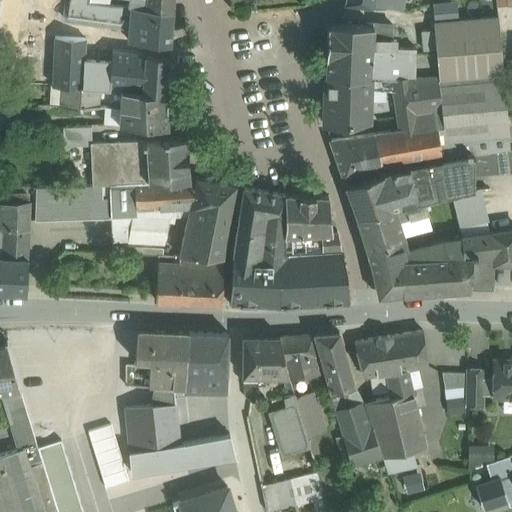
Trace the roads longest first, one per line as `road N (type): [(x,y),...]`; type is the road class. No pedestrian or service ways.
road 1 (secondary): [(0,309),(235,316)]
road 2 (residential): [(235,316),(238,428),(258,511)]
road 3 (residential): [(374,317),(315,139)]
road 4 (residential): [(219,50),(247,145),(315,139)]
road 5 (secondary): [(235,316),(374,317)]
road 6 (secondary): [(374,317),(511,317)]
